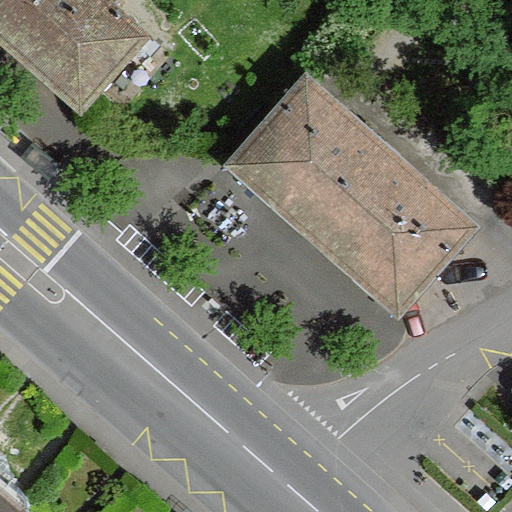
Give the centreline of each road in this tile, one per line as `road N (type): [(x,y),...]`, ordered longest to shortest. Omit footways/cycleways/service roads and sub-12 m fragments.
road 1 (secondary): [(285,488),(0,242)]
road 2 (residential): [(285,488),(358,419),(511,319)]
